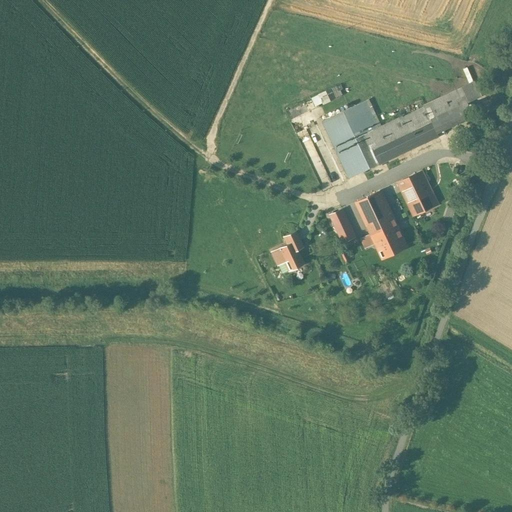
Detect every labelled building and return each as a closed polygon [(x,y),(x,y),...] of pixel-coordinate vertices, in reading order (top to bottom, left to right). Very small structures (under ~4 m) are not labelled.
[(404,116),(365,134),(371,145),(376,143),(377,146),(372,148),(380,164),(389,160),(381,144),(431,119),(438,133),(473,117),(467,103),(481,97),(475,82),(424,106),(425,108),(404,117),(404,116)] [(315,107),(343,95),(339,84),(310,96),(315,107)] [(351,108),(323,121),(349,179),(378,165),(351,108)] [(431,119),(381,144),(389,160),(439,136),(438,133),(431,119)] [(438,205),(422,171),(398,182),(414,216),(438,205)] [(381,190),(356,202),(371,234),(373,238),(398,226),(397,225),(394,219),(392,214),(387,204),(381,190)] [(343,210),(331,215),(343,242),(355,237),(343,210)] [(398,226),(373,238),(375,242),(376,244),(383,259),(407,247),(398,226)] [(278,249),(271,253),(278,266),(285,262),(289,271),(304,264),(297,250),(303,247),(295,231),(287,235),(284,237),(287,244),(278,248),(278,249)] [(367,236),(361,238),(366,248),(376,244),(375,242),(373,238),(371,234),(369,235),(368,235),(367,236)]
